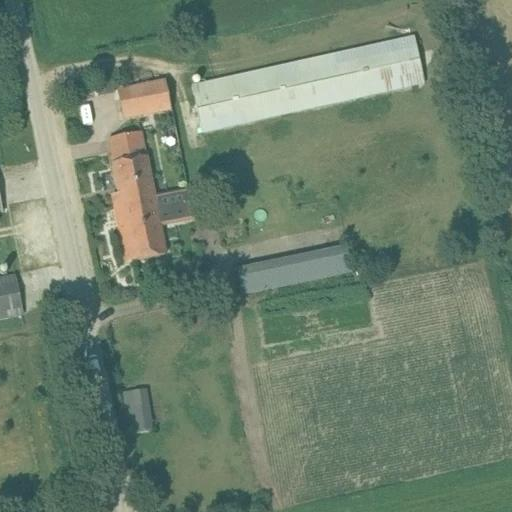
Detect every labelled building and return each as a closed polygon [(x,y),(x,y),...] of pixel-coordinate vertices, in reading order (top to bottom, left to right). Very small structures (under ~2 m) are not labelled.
[(414,37),(211,82),(191,87),(202,133),(424,84),(414,37)] [(122,121),(171,112),(165,81),(116,90),(122,121)] [(115,208),(133,205),(135,216),(192,205),(190,190),(153,197),(141,133),(108,139),(121,206),(115,208)] [(133,205),(115,208),(120,232),(126,231),(132,262),(165,256),(159,227),(195,221),(192,205),(135,216),(133,205)] [(238,270),(241,297),(351,274),(347,248),(238,270)] [(15,276),(0,279),(0,320),(23,316),(15,276)] [(152,432),(146,391),(124,394),(130,435),(152,432)]
